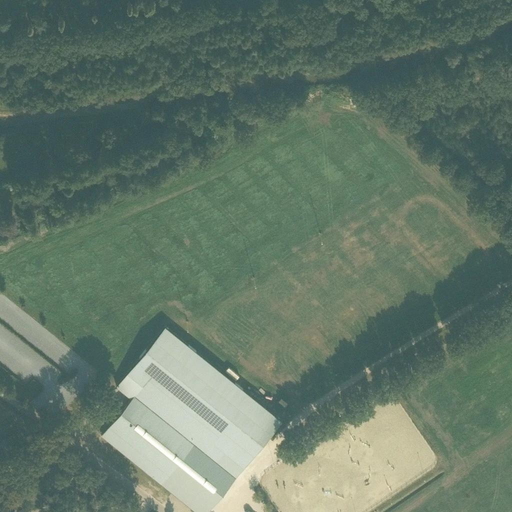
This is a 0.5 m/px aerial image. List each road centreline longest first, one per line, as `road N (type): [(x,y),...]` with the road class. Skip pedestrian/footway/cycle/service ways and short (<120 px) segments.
road 1 (track): [(211,511),(300,410),(511,281)]
road 2 (track): [(332,65),(0,109)]
road 3 (track): [(511,21),(332,65)]
